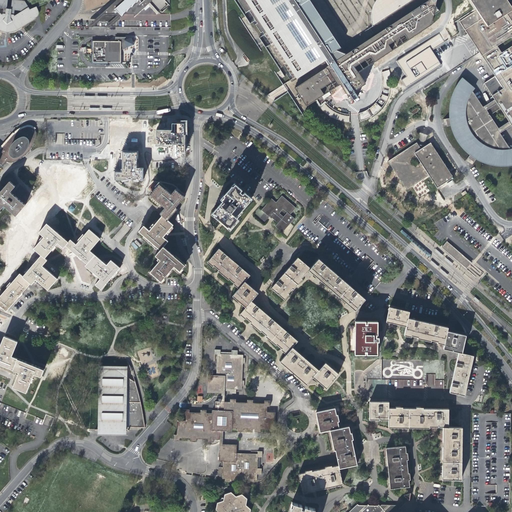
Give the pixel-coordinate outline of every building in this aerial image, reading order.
[(0,0),(0,28),(2,30),(4,30),(4,31),(7,32),(7,30),(10,30),(13,30),(13,31),(34,18),(33,17),(28,10),(23,1),(11,0),(11,9),(6,8),(6,0),(0,0)] [(169,7),(168,0),(116,0),(95,18),(88,24),(111,24),(117,18),(122,13),(134,14),(145,5),(146,6),(149,4),(157,14),(161,11),(162,13),(169,7)] [(294,78),(326,58),(327,61),(329,65),(321,70),(322,72),(321,73),(321,72),(320,72),(319,72),(318,72),(318,73),(317,74),(317,75),(317,76),(315,74),(297,86),(308,105),(315,101),(322,96),(324,99),(331,95),(329,92),(340,84),(347,96),(350,94),(353,100),(359,97),(355,92),(368,83),(360,71),(368,66),(370,64),(431,25),(428,19),(443,10),(435,0),(430,0),(424,4),(387,28),(376,35),(356,48),(357,50),(356,50),(355,50),(354,50),(353,50),(352,51),(352,52),(352,53),(351,53),(350,51),(345,55),(344,54),(341,52),(336,50),(340,47),(309,0),(237,0),(246,13),(249,11),(257,23),(256,25),(261,33),(264,31),(271,43),(268,45),(282,66),(285,65),(294,78)] [(372,26),(372,27),(376,35),(387,28),(424,4),(430,0),(376,0),(375,2),(373,7),(372,11),(371,16),(371,21),(372,26)] [(511,0),(469,0),(476,10),(459,22),(465,30),(467,34),(469,37),(494,76),(483,83),(494,99),(497,103),(509,121),(511,125),(511,126),(511,0)] [(36,8),(35,7),(28,10),(33,17),(34,17),(35,16),(36,15),(37,13),(37,12),(37,10),(37,9),(36,8)] [(114,42),(92,41),(92,62),(120,63),(120,49),(122,49),(127,48),(126,47),(133,45),(131,37),(126,39),(125,38),(114,37),(114,42)] [(406,66),(405,68),(402,70),(405,75),(414,69),(411,64),(406,66)] [(378,111),(380,110),(387,99),(391,87),(390,72),(382,72),(383,83),(380,95),(374,105),(366,110),(359,113),(360,122),(363,121),(366,119),(370,117),(376,113),(378,111)] [(447,126),(452,124),(454,130),(458,140),(465,148),(471,153),(467,158),(474,162),(476,157),(483,160),(493,164),(504,165),(511,163),(511,148),(510,149),(499,133),(500,132),(498,128),(486,110),(484,106),(482,107),(472,91),(474,88),(463,78),(461,79),(456,88),(452,98),(450,109),(451,118),(446,119),(447,126)] [(494,99),(484,106),(486,110),(497,103),(494,99)] [(326,103),(325,102),(320,107),(323,111),(325,113),(329,115),(332,117),(334,118),(337,119),(341,121),(345,122),(349,122),(349,114),(346,115),(344,114),(343,114),(342,113),(340,113),(339,112),(338,112),(336,111),(335,111),(334,110),(333,109),(332,108),(330,107),(329,106),(328,106),(327,104),(326,103)] [(509,121),(498,128),(500,132),(511,125),(509,121)] [(184,152),(184,123),(178,123),(172,123),(172,130),(156,130),(156,144),(176,144),(176,152),(184,152)] [(0,168),(6,162),(8,162),(10,163),(12,163),(14,162),(18,161),(21,159),(25,156),(28,153),(31,148),(34,145),(36,139),(37,135),(37,133),(36,131),(35,129),(33,128),(31,127),(29,126),(26,127),(23,128),(17,131),(14,134),(11,137),(6,141),(0,149),(0,168)] [(416,143),(388,161),(407,189),(428,175),(437,188),(453,177),(430,143),(424,147),(424,148),(421,150),(416,143)] [(136,151),(121,151),(121,169),(121,171),(114,171),(114,179),(143,178),(142,167),(137,166),(136,151)] [(10,181),(0,192),(0,210),(4,205),(15,215),(16,216),(21,211),(25,205),(13,194),(10,192),(15,186),(10,181)] [(171,194),(159,184),(150,195),(165,208),(160,213),(162,215),(166,218),(174,208),(184,197),(175,189),(171,194)] [(212,212),(212,213),(215,215),(214,216),(222,222),(227,227),(228,227),(230,229),(239,219),(237,217),(239,215),(238,214),(249,201),(248,200),(251,197),(244,191),(242,194),(240,191),(242,189),(235,184),(233,186),(232,186),(224,195),(226,197),(212,212)] [(261,210),(271,219),(271,218),(277,223),(275,226),(282,233),(287,227),(294,219),(289,214),(295,208),(282,196),(276,202),(271,199),(261,210)] [(166,218),(162,215),(149,230),(144,225),(139,231),(160,250),(163,247),(168,241),(163,237),(164,235),(173,225),(166,218)] [(68,242),(47,224),(42,229),(39,232),(44,237),(34,249),(41,255),(44,258),(57,243),(63,248),(65,246),(68,242)] [(68,242),(65,246),(87,264),(94,255),(89,251),(100,239),(89,230),(76,245),(70,240),(68,242)] [(137,239),(131,244),(135,250),(141,246),(137,239)] [(442,248),(461,265),(466,259),(447,242),(442,248)] [(184,265),(163,247),(160,250),(155,256),(160,260),(150,272),(160,281),(172,267),(174,266),(180,271),(184,265)] [(233,261),(218,247),(207,261),(212,266),(214,264),(219,269),(217,271),(222,274),(233,261)] [(435,251),(442,257),(443,256),(436,249),(435,251)] [(44,258),(41,255),(23,277),(30,283),(31,284),(36,279),(48,289),(57,279),(42,266),(47,260),(44,258)] [(106,265),(94,255),(87,264),(85,266),(100,279),(95,285),(101,290),(119,268),(111,261),(106,265)] [(298,257),(285,273),(297,283),(304,275),(308,270),(310,268),(298,257)] [(444,259),(452,265),(453,264),(446,257),(444,259)] [(319,258),(310,268),(308,270),(317,278),(324,283),(333,272),(319,258)] [(466,259),(461,265),(466,269),(471,263),(466,259)] [(430,262),(437,269),(439,267),(431,260),(430,262)] [(233,261),(222,274),(228,279),(229,278),(234,282),(233,283),(238,288),(245,280),(249,274),(233,261)] [(439,270),(447,277),(448,275),(441,269),(439,270)] [(350,285),(333,272),(324,283),(333,291),(340,297),(350,285)] [(285,273),(271,289),(283,299),(292,289),(297,283),(285,273)] [(23,277),(20,274),(0,296),(0,304),(6,310),(16,299),(30,283),(23,277)] [(258,292),(245,280),(238,288),(232,295),(246,306),(258,292)] [(365,299),(350,285),(340,297),(350,306),(355,310),(365,299)] [(250,323),(255,326),(265,313),(260,309),(251,301),(240,313),(244,318),(245,317),(251,321),(250,323)] [(410,311),(390,306),(387,321),(400,324),(407,326),(409,317),(410,311)] [(265,313),(255,326),(260,331),(261,330),(266,335),(265,336),(270,340),(281,327),(276,323),(265,313)] [(427,321),(409,317),(405,334),(412,336),(412,334),(415,335),(419,336),(419,337),(426,339),(427,321)] [(375,343),(375,341),(378,341),(378,339),(378,337),(375,337),(375,334),(375,331),(376,321),(367,321),(367,324),(365,324),(365,321),(355,321),(355,354),(365,354),(365,351),(367,351),(367,354),(375,354),(375,343)] [(449,326),(427,321),(426,339),(432,340),(432,339),(437,340),(439,340),(439,342),(445,343),(448,330),(449,326)] [(292,336),(281,327),(270,340),(275,344),(276,343),(282,348),(281,349),(286,354),(293,347),(298,341),(292,336)] [(467,334),(448,330),(445,343),(444,348),(459,351),(463,352),(467,334)] [(0,346),(0,364),(13,369),(17,358),(12,356),(17,342),(4,336),(0,346)] [(301,355),(293,347),(286,354),(280,361),(293,372),(305,358),(301,355)] [(221,393),(224,393),(224,391),(229,391),(230,393),(235,394),(236,389),(242,389),(242,387),(242,386),(244,387),(244,381),(242,380),(242,364),(244,364),(245,358),(243,358),(243,355),(237,354),(237,350),(231,350),(231,353),(220,352),(220,350),(214,349),(214,354),(217,354),(216,375),(207,375),(206,392),(221,393)] [(474,355),(459,351),(455,371),(469,376),(472,365),(474,355)] [(153,359),(151,353),(140,357),(141,359),(143,363),(153,359)] [(44,369),(17,358),(13,369),(16,370),(19,372),(18,375),(13,387),(27,392),(34,373),(41,376),(44,369)] [(312,364),(305,358),(293,372),(307,384),(313,376),(319,370),(312,364)] [(332,369),(325,362),(319,370),(313,376),(327,388),(339,374),(332,369)] [(100,374),(99,378),(98,429),(127,430),(127,426),(142,427),(142,425),(144,425),(143,415),(141,406),(139,396),(136,383),(127,377),(127,374),(119,374),(119,368),(119,367),(109,367),(109,374),(100,374)] [(469,376),(455,371),(452,383),(450,392),(465,395),(469,376)] [(213,439),(219,439),(219,430),(222,430),(231,431),(231,428),(237,428),(237,431),(243,431),(243,428),(254,429),(254,432),(260,432),(260,429),(271,429),(271,432),(277,432),(277,426),(274,426),(275,412),(266,412),(267,406),(269,406),(270,400),(264,400),(263,403),(253,403),(253,400),(247,399),(246,402),(235,402),(235,399),(229,399),(229,402),(215,401),(214,410),(211,410),(211,413),(206,413),(206,410),(200,409),(200,413),(189,412),(189,409),(183,409),(183,415),(185,415),(185,421),(177,420),(176,434),(173,434),(173,440),(179,441),(179,437),(190,438),(190,441),(196,441),(196,438),(207,439),(207,442),(213,442),(213,439)] [(378,402),(370,402),(370,419),(389,419),(389,407),(389,402),(378,402)] [(396,407),(389,407),(389,419),(389,427),(406,427),(409,427),(409,408),(403,408),(403,406),(400,406),(396,406),(396,407)] [(417,408),(409,408),(409,427),(430,428),(430,426),(430,408),(423,408),(423,406),(419,406),(417,406),(417,408)] [(334,407),(316,411),(319,431),(330,429),(339,427),(338,421),(339,420),(338,418),(337,414),(336,414),(334,407)] [(440,409),(430,408),(430,426),(444,427),(449,427),(449,409),(440,409)] [(349,426),(330,429),(334,449),(335,449),(353,445),(351,439),(354,439),(352,432),(350,432),(349,429),(349,426)] [(449,427),(444,427),(444,444),(463,444),(463,427),(462,427),(449,427)] [(236,445),(219,444),(218,461),(220,461),(220,467),(218,467),(218,473),(222,473),(221,478),(224,479),(224,481),(230,481),(231,479),(247,479),(247,482),(253,482),(254,480),(256,480),(257,474),(261,475),(261,468),(259,468),(260,457),(262,457),(262,451),(257,451),(257,454),(236,453),(236,445)] [(463,444),(444,444),(443,461),(462,462),(463,444)] [(353,445),(335,449),(339,465),(339,468),(357,464),(355,454),(353,445)] [(405,446),(386,447),(386,451),(388,467),(407,465),(406,459),(408,459),(407,453),(406,453),(405,446)] [(462,462),(443,461),(443,479),(462,479),(462,462)] [(343,484),(339,468),(339,465),(332,467),(331,465),(325,467),(325,468),(312,471),(312,469),(305,471),(305,472),(298,474),(303,493),(329,487),(343,484)] [(407,465),(388,467),(388,470),(390,488),(409,486),(409,479),(410,479),(409,472),(408,473),(407,465)] [(249,511),(250,509),(246,505),(247,499),(242,494),(236,496),(231,492),(224,494),(223,500),(217,502),(216,509),(219,511),(249,511)] [(313,511),(312,511),(313,508),(304,505),(303,509),(301,508),(302,505),(293,502),(292,506),(291,505),(289,511),(313,511)]
